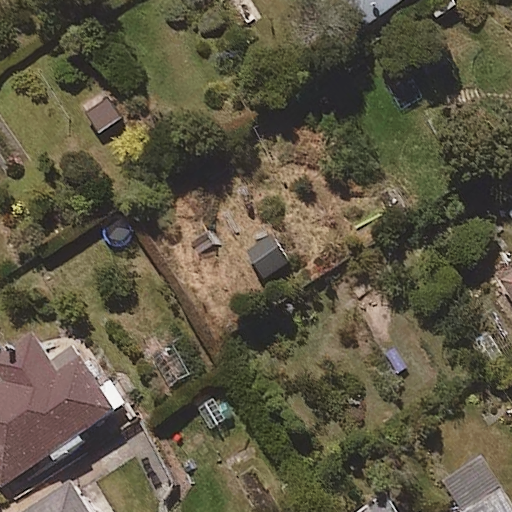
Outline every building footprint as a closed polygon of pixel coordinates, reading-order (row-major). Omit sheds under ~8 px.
[(350,0),(368,25),(403,0),(350,0)] [(126,120),(106,93),(78,114),(98,141),(126,120)] [(294,262),(276,234),(240,256),(257,284),(294,262)] [(511,270),(499,280),(511,298),(511,270)] [(61,369),(40,333),(0,357),(0,378),(3,383),(0,384),(0,469),(10,486),(89,438),(84,429),(128,402),(114,378),(108,382),(89,352),(61,369)] [(511,511),(511,492),(488,454),(439,485),(427,466),(354,511),(511,511)] [(97,511),(77,479),(24,511),(97,511)]
